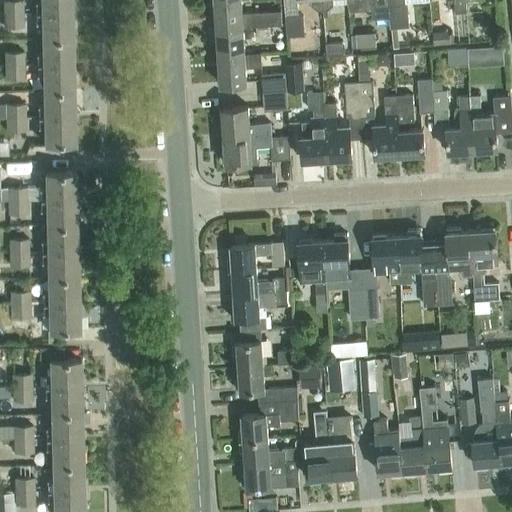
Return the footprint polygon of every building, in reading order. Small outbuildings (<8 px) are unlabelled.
[(2,0),(3,12),(24,12),(23,0),(2,0)] [(36,12),(72,11),(71,0),(40,0),(41,1),(36,1),(36,12)] [(256,24),(270,23),(282,22),(281,8),(242,11),(241,0),(227,0),(215,1),(213,1),(214,15),(216,15),(217,28),(243,26),(243,24),(256,24)] [(322,0),(283,0),(286,36),(304,34),(303,11),(297,12),(296,0),(311,0),(312,3),(319,8),(323,8),(322,0)] [(347,0),(348,0),(351,0),(374,0),(375,5),(370,6),(371,18),(389,16),(388,4),(387,0),(347,0)] [(387,0),(388,4),(389,16),(390,16),(391,28),(409,26),(408,3),(406,3),(405,0),(387,0)] [(454,0),(456,12),(466,11),(465,0),(481,0),(482,4),(496,3),(495,0),(454,0)] [(41,38),(72,37),(72,11),(36,12),(36,23),(41,23),(41,38)] [(24,12),(3,12),(3,26),(24,26),(24,12)] [(270,23),(256,24),(257,34),(270,33),(270,23)] [(219,56),(245,54),(243,26),(217,28),(217,29),(214,30),(215,42),(218,42),(219,56)] [(450,43),(449,28),(432,30),(433,44),(450,43)] [(359,44),(376,43),(376,32),(358,33),(359,44)] [(37,64),(73,63),(72,37),(41,38),(42,53),(37,53),(37,64)] [(346,52),(345,40),(325,42),(326,53),(346,52)] [(4,64),(24,64),(25,64),(25,50),(4,51),(4,64)] [(245,54),(219,56),(220,69),(217,69),(218,81),(221,81),(221,84),(247,82),(246,67),(262,66),(261,53),(245,54)] [(302,61),(286,62),(288,90),(304,88),(302,61)] [(42,89),(74,89),(73,63),(37,64),(37,75),(42,75),(42,89)] [(24,64),(4,64),(4,78),(25,78),(25,76),(24,76),(24,64)] [(263,92),(286,90),(285,72),(261,73),(263,92)] [(436,111),(432,79),(432,78),(418,79),(420,112),(436,111)] [(432,79),(436,111),(436,124),(449,123),(447,89),(443,89),(442,78),(432,79)] [(370,80),(358,81),(361,115),(375,114),(373,80),(370,80)] [(349,116),(361,115),(358,81),(344,82),(347,116),(349,116)] [(38,115),(74,115),(74,89),(42,89),(43,105),(38,105),(38,115)] [(327,158),(324,102),(324,103),(323,95),(323,89),(312,90),(314,116),(311,116),(311,120),(302,120),(303,135),(301,135),(303,160),(327,158)] [(286,90),(263,92),(264,110),(287,108),(286,90)] [(423,152),(424,152),(423,128),(409,129),(409,123),(414,118),(413,92),(397,93),(397,102),(400,153),(410,153),(410,156),(423,155),(423,152)] [(450,150),(450,153),(461,153),(461,150),(473,149),(470,94),(459,95),(459,104),(455,104),(453,115),(454,126),(447,126),(448,150),(450,150)] [(470,94),(473,149),(498,148),(497,132),(511,131),(511,98),(511,95),(494,96),(495,111),(482,111),(481,94),(470,94)] [(5,116),(26,116),(26,102),(5,103),(5,116)] [(350,135),(350,125),(338,126),(337,102),(324,102),(327,158),(336,158),(337,158),(337,160),(351,159),(350,157),(352,157),(350,135)] [(386,121),(376,122),(374,122),(375,134),(376,155),(377,155),(377,158),(388,157),(388,154),(400,153),(397,102),(385,103),(386,121)] [(250,134),(272,133),(271,122),(250,123),(249,106),(222,107),(222,109),(219,110),(220,122),(223,122),(224,135),(250,134)] [(74,115),(38,115),(38,127),(43,127),(44,142),(75,142),(74,115)] [(26,116),(5,116),(5,130),(27,130),(26,116)] [(272,136),(272,133),(250,134),(224,135),(225,148),(222,149),(223,162),(226,161),(226,164),(252,162),(252,160),(258,160),(257,147),(271,146),(272,160),(291,158),(289,135),(272,136)] [(40,199),(76,198),(76,171),(45,172),(45,188),(40,188),(40,199)] [(7,200),(28,200),(28,186),(7,186),(7,200)] [(46,225),(77,224),(76,198),(40,199),(40,210),(46,210),(46,225)] [(28,200),(7,200),(7,213),(28,213),(28,200)] [(41,251),(78,250),(77,224),(46,225),(47,240),(40,240),(41,251)] [(448,268),(451,268),(463,267),(463,275),(473,275),(471,230),(458,231),(458,227),(447,228),(447,231),(446,231),(448,253),(448,268)] [(409,268),(422,267),(424,267),(423,254),(422,233),(420,233),(420,229),(408,230),(408,234),(398,234),(400,282),(400,283),(410,282),(409,268)] [(497,262),(495,229),(471,230),(473,275),(475,310),(489,310),(489,297),(500,297),(499,281),(485,282),(484,263),(497,262)] [(351,287),(350,268),(348,238),(348,234),(334,235),(335,239),(324,239),(326,274),(327,288),(349,287),(351,287)] [(375,270),(389,269),(390,282),(400,282),(398,234),(372,236),(374,266),(375,270)] [(9,252),(30,251),(30,238),(8,238),(9,252)] [(326,274),(324,239),(299,241),(300,265),(301,281),(315,280),(317,311),(328,310),(327,301),(327,288),(326,274)] [(227,258),(228,269),(256,267),(256,254),(271,253),(272,266),(285,265),(283,240),(255,242),(231,244),(232,257),(227,258)] [(48,276),(78,276),(78,250),(41,251),(41,261),(47,261),(48,276)] [(30,251),(9,252),(9,265),(31,265),(30,251)] [(234,280),(234,292),(287,288),(290,288),(290,266),(283,266),(284,276),(273,277),(273,279),(257,280),(256,267),(228,269),(228,280),(234,280)] [(453,302),(451,271),(437,272),(438,303),(453,302)] [(438,303),(437,272),(422,273),(424,304),(438,303)] [(42,302),(79,301),(78,276),(48,276),(48,292),(42,292),(42,302)] [(379,315),(377,285),(363,286),(365,316),(379,315)] [(365,316),(363,286),(351,287),(349,287),(351,317),(365,316)] [(239,317),(240,329),(260,327),(267,327),(266,306),(288,304),(287,288),(234,292),(235,305),(230,305),(231,318),(239,317)] [(10,303),(31,303),(31,290),(10,290),(10,303)] [(49,313),(49,329),(80,328),(79,301),(42,302),(43,314),(49,313)] [(31,303),(10,303),(10,317),(31,317),(31,303)] [(239,366),(267,364),(267,356),(262,356),(260,327),(240,329),(241,341),(232,342),(233,354),(238,353),(239,366)] [(418,330),(420,349),(441,347),(439,329),(418,330)] [(454,330),(441,331),(442,344),(455,343),(454,330)] [(331,343),(332,356),(367,353),(365,340),(331,343)] [(49,359),(63,358),(63,346),(39,347),(40,359),(49,359)] [(290,349),(278,350),(279,363),(291,362),(290,349)] [(389,366),(389,353),(365,355),(366,368),(389,366)] [(393,354),(394,371),(395,377),(407,376),(405,353),(393,354)] [(45,386),(81,385),(80,358),(63,358),(49,359),(49,374),(44,374),(45,386)] [(354,378),(353,358),(327,360),(328,379),(354,378)] [(301,386),(322,385),(321,360),(300,360),(301,386)] [(236,391),(265,389),(264,387),(263,374),(274,373),(274,364),(267,364),(239,366),(240,378),(235,378),(236,391)] [(11,373),(12,386),(33,386),(33,372),(11,373)] [(50,412),(81,411),(81,385),(45,386),(45,397),(50,396),(50,412)] [(297,385),(264,387),(265,389),(265,401),(298,399),(297,385)] [(423,415),(427,467),(440,466),(440,470),(452,469),(450,441),(448,419),(433,420),(432,408),(438,408),(436,385),(420,386),(423,415)] [(33,386),(12,386),(12,396),(12,400),(33,399),(33,386)] [(364,415),(378,414),(376,390),(362,391),(364,415)] [(477,420),(474,395),(459,397),(462,422),(477,420)] [(511,416),(509,417),(508,407),(507,398),(495,399),(496,408),(500,461),(511,459),(511,416)] [(239,439),(268,438),(267,425),(281,424),(280,420),(299,418),(298,399),(265,401),(258,401),(259,413),(242,414),(243,427),(238,428),(239,439)] [(488,462),(500,461),(496,408),(482,409),(483,422),(481,423),(479,424),(477,426),(475,428),(474,431),(473,433),(473,436),(475,463),(477,463),(477,467),(488,466),(488,462)] [(320,476),(333,475),(328,423),(327,410),(314,411),(315,424),(316,441),(305,442),(306,453),(308,477),(309,477),(309,482),(321,481),(320,476)] [(328,423),(333,475),(344,474),(345,478),(356,478),(355,474),(357,473),(355,449),(354,449),(353,439),(364,438),(361,410),(350,412),(352,439),(342,439),(341,422),(328,423)] [(45,438),(82,437),(81,411),(50,412),(50,427),(45,427),(45,438)] [(427,467),(423,415),(409,416),(411,428),(412,428),(413,434),(400,435),(401,445),(402,445),(404,473),(415,472),(415,468),(427,467)] [(404,473),(402,445),(401,445),(400,435),(399,426),(388,427),(387,418),(374,419),(377,448),(379,471),(392,470),(392,474),(404,473)] [(13,438),(34,438),(34,424),(12,425),(13,438)] [(51,464),(83,463),(82,437),(45,438),(46,449),(51,449),(51,464)] [(35,452),(34,438),(13,438),(13,452),(35,452)] [(245,463),(298,459),(296,446),(284,447),(284,448),(268,449),(268,438),(239,439),(240,450),(245,450),(245,463)] [(299,472),(298,459),(245,463),(246,475),(241,475),(242,488),(270,486),(299,484),(299,472)] [(47,490),(83,489),(83,463),(51,464),(52,479),(46,480),(47,490)] [(14,490),(35,490),(35,477),(14,476),(14,490)] [(83,511),(83,489),(47,490),(47,501),(52,501),(52,511),(83,511)] [(35,490),(14,490),(14,504),(36,504),(35,490)] [(13,511),(13,491),(0,491),(0,511),(13,511)] [(249,510),(251,510),(271,509),(277,508),(276,497),(270,498),(254,499),(249,499),(249,510)]
